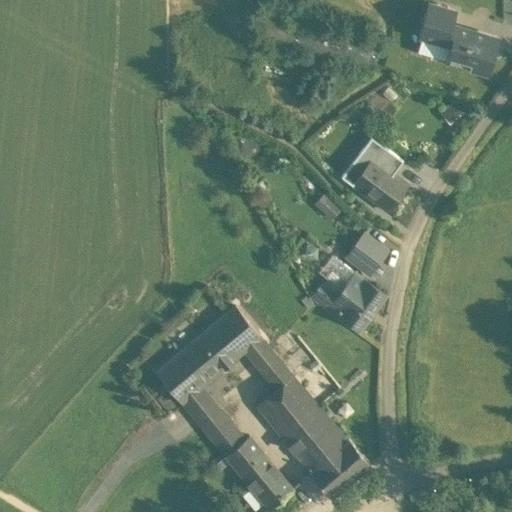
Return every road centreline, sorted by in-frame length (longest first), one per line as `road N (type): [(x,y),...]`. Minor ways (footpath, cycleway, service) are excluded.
road 1 (track): [(400,489),(391,458),(389,342),(407,248),(511,99)]
road 2 (unclassified): [(511,456),(460,462),(348,511)]
road 3 (residential): [(18,0),(20,160)]
